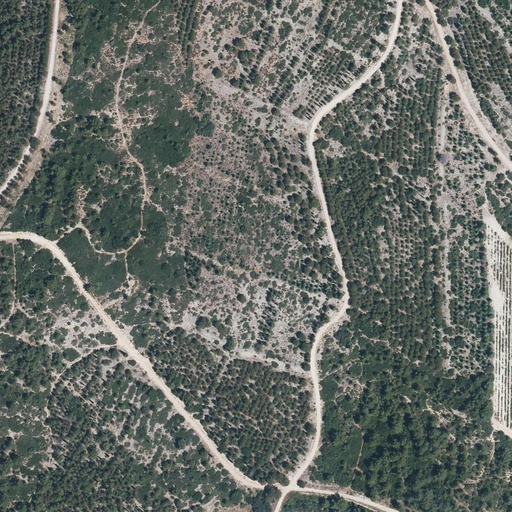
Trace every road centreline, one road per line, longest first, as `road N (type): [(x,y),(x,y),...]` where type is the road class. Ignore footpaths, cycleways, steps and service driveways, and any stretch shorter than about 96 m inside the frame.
road 1 (track): [(0,238),(43,242),(59,257),(232,474),(284,488),(276,511)]
road 2 (track): [(59,0),(40,121),(0,194)]
road 3 (track): [(511,167),(455,84),(425,0)]
